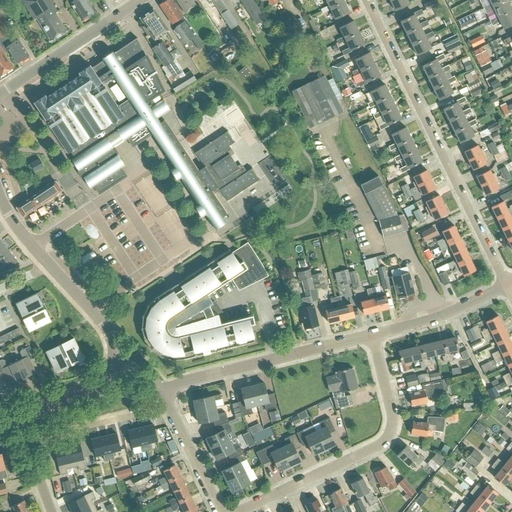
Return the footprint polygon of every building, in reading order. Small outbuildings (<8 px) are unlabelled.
[(49,0),(21,0),(34,20),(36,18),(51,41),(67,31),(55,13),(58,12),(49,0)] [(90,16),(79,0),(73,0),(74,0),(70,3),(82,21),(90,16)] [(79,0),(90,16),(97,11),(89,0),(79,0)] [(174,3),(171,0),(165,0),(159,4),(172,24),(183,17),(179,11),(181,10),(175,2),(174,3)] [(176,0),(185,14),(197,6),(192,0),(176,0)] [(240,0),(246,8),(247,8),(258,24),(266,19),(253,0),(240,0)] [(342,0),(330,6),(329,5),(320,9),(322,13),(331,9),(335,18),(349,12),(343,0),(342,0)] [(389,0),(395,10),(409,3),(407,0),(389,0)] [(430,0),(423,4),(426,11),(436,6),(433,0),(430,0)] [(499,0),(491,4),(483,8),(486,13),(494,9),(497,16),(511,9),(506,0),(499,0)] [(441,15),(437,6),(432,8),(436,17),(441,15)] [(169,31),(153,8),(139,18),(144,25),(142,27),(148,35),(150,33),(155,41),(157,39),(159,43),(152,47),(165,65),(161,67),(166,74),(165,75),(171,84),(170,84),(175,92),(196,80),(191,71),(186,74),(174,59),(181,54),(173,41),(168,32),(169,31)] [(220,14),(230,29),(237,24),(227,10),(227,9),(220,14)] [(420,25),(419,24),(416,17),(423,13),(421,9),(413,13),(414,14),(400,21),(406,32),(420,25)] [(497,16),(489,20),(492,25),(500,22),(503,29),(511,24),(511,10),(511,9),(497,16)] [(458,21),(461,28),(472,23),(469,16),(458,21)] [(446,26),(451,23),(448,17),(443,20),(446,26)] [(7,47),(10,45),(5,35),(7,34),(0,19),(0,45),(1,47),(5,44),(7,47)] [(177,25),(174,30),(183,44),(196,35),(186,19),(177,25)] [(359,32),(353,20),(339,27),(343,36),(336,40),(338,44),(346,40),(345,39),(359,32)] [(420,25),(406,32),(411,43),(425,36),(425,35),(421,28),(429,24),(427,20),(419,24),(420,25)] [(317,25),(312,28),(314,34),(320,32),(317,25)] [(282,34),(290,48),(299,43),(291,29),(282,34)] [(425,36),(411,43),(417,55),(431,48),(427,39),(434,36),(432,31),(425,35),(425,36)] [(345,39),(346,40),(349,47),(341,51),(343,55),(351,51),(351,50),(364,43),(359,32),(345,39)] [(447,39),(450,45),(459,41),(456,35),(447,39)] [(469,41),(472,47),(484,42),(481,35),(469,41)] [(511,36),(503,40),(505,45),(511,41),(511,36)] [(90,65),(79,73),(80,74),(46,97),(45,95),(34,103),(67,153),(72,150),(76,156),(71,160),(90,188),(95,185),(100,192),(124,176),(120,168),(125,165),(113,148),(128,138),(133,145),(151,133),(171,163),(187,152),(165,120),(160,123),(157,118),(170,110),(158,92),(162,90),(137,38),(114,53),(112,50),(101,58),(103,60),(91,68),(90,65)] [(5,44),(1,47),(0,47),(5,55),(10,51),(17,62),(21,60),(23,61),(28,57),(28,55),(18,40),(10,45),(7,47),(5,44)] [(459,41),(456,42),(445,48),(448,54),(462,47),(459,41)] [(5,55),(0,47),(0,75),(13,67),(5,55)] [(375,64),(369,52),(355,59),(359,68),(352,72),(354,76),(362,72),(361,71),(375,64)] [(442,70),(441,69),(437,62),(445,58),(443,54),(435,58),(436,59),(422,66),(428,77),(442,70)] [(466,71),(472,69),(468,60),(462,63),(466,71)] [(480,67),(484,75),(493,71),(489,63),(480,67)] [(361,71),(362,72),(365,79),(357,83),(359,87),(367,83),(366,82),(380,75),(375,64),(361,71)] [(448,65),(441,69),(442,70),(428,77),(433,88),(447,81),(446,80),(443,73),(450,69),(448,65)] [(251,72),(245,66),(239,71),(245,78),(251,72)] [(474,70),(470,71),(469,72),(473,81),(466,84),(471,97),(483,91),(474,70)] [(330,83),(339,80),(336,73),(327,76),(330,83)] [(309,127),(341,111),(324,75),(291,91),(309,127)] [(454,76),(446,80),(447,81),(433,88),(439,100),(453,93),(448,84),(456,80),(454,76)] [(489,84),(493,90),(498,86),(495,81),(489,84)] [(390,96),(384,84),(370,91),(375,100),(367,104),(369,108),(377,104),(376,103),(390,96)] [(340,98),(351,95),(349,90),(339,93),(340,98)] [(496,94),(489,98),(492,104),(499,100),(496,94)] [(376,103),(377,104),(381,111),(373,115),(375,119),(383,115),(382,114),(396,107),(390,96),(376,103)] [(463,113),(462,111),(459,104),(466,101),(464,97),(456,101),(457,102),(443,109),(449,120),(463,113)] [(222,109),(231,103),(227,98),(219,103),(222,109)] [(499,105),(505,117),(511,113),(511,102),(506,106),(505,102),(499,105)] [(382,114),(383,115),(386,122),(378,126),(380,130),(388,126),(387,125),(401,118),(396,107),(382,114)] [(463,113),(449,120),(454,131),(468,124),(467,123),(464,116),(471,112),(469,108),(462,111),(463,113)] [(468,124),(454,131),(460,142),(474,136),(469,127),(477,123),(475,119),(467,123),(468,124)] [(487,128),(479,132),(481,138),(490,134),(490,133),(501,128),(498,121),(486,127),(487,128)] [(367,125),(359,129),(366,141),(373,137),(367,125)] [(411,139),(405,127),(391,134),(396,143),(388,146),(390,151),(398,147),(397,145),(411,139)] [(187,152),(171,163),(174,166),(169,169),(177,180),(181,177),(198,203),(194,206),(201,217),(205,214),(215,229),(226,222),(222,216),(227,213),(214,194),(219,190),(226,200),(259,179),(252,168),(246,172),(244,168),(241,171),(228,151),(231,149),(229,146),(234,142),(227,131),(194,152),(201,163),(196,167),(187,152)] [(368,147),(370,147),(371,146),(374,151),(378,149),(375,144),(379,142),(376,136),(365,142),(368,147)] [(501,136),(494,140),(497,146),(501,144),(504,142),(501,136)] [(397,145),(398,147),(402,154),(394,158),(396,162),(404,158),(403,157),(417,150),(411,139),(397,145)] [(493,141),(487,144),(489,150),(496,147),(493,141)] [(507,157),(501,144),(497,146),(496,147),(489,150),(492,156),(493,155),(496,162),(507,157)] [(468,160),(484,153),(482,148),(479,149),(477,145),(464,151),(468,160)] [(403,157),(404,158),(407,165),(399,169),(401,173),(409,169),(408,168),(422,161),(417,150),(403,157)] [(487,157),(484,153),(468,160),(473,169),(486,163),(484,158),(487,157)] [(257,162),(272,185),(283,179),(268,155),(257,162)] [(39,158),(31,163),(35,171),(43,167),(39,158)] [(502,175),(508,172),(505,166),(499,169),(502,175)] [(431,179),(426,170),(413,177),(415,181),(413,182),(415,187),(431,179)] [(481,185),(497,177),(494,173),(492,174),(490,170),(476,176),(481,185)] [(510,178),(508,172),(502,175),(504,181),(510,178)] [(364,193),(377,219),(377,220),(378,220),(382,237),(409,230),(403,215),(397,216),(395,211),(396,211),(382,184),(377,175),(360,184),(364,193)] [(499,182),(497,177),(481,185),(485,194),(498,188),(496,183),(499,182)] [(415,187),(409,189),(403,192),(406,198),(412,195),(414,200),(420,197),(419,195),(435,188),(431,179),(415,187)] [(22,216),(61,190),(55,181),(16,207),(22,216)] [(409,189),(406,184),(400,186),(403,192),(409,189)] [(253,211),(288,192),(285,186),(249,204),(253,211)] [(443,204),(439,195),(425,201),(427,206),(425,207),(427,212),(443,204)] [(496,218),(511,210),(511,204),(509,206),(510,208),(507,209),(503,201),(491,207),(496,218)] [(443,204),(427,212),(429,216),(432,215),(434,219),(447,213),(443,204)] [(408,208),(403,210),(407,218),(411,215),(408,208)] [(424,220),(419,208),(412,211),(418,223),(424,220)] [(511,210),(496,218),(502,229),(511,224),(511,219),(510,215),(511,214),(511,210)] [(511,224),(502,229),(507,240),(511,237),(511,224)] [(439,246),(459,236),(454,225),(442,231),(446,239),(443,241),(442,239),(437,241),(439,246)] [(420,233),(424,241),(437,235),(433,226),(420,233)] [(96,233),(89,237),(91,241),(99,237),(96,233)] [(459,236),(439,246),(441,251),(447,248),(446,247),(449,245),(453,253),(464,247),(459,236)] [(0,257),(8,250),(0,241),(0,240),(0,257)] [(231,253),(229,249),(155,298),(147,306),(142,317),(141,329),(144,341),(145,341),(152,351),(152,350),(162,357),(174,360),(174,359),(185,359),(185,358),(254,341),(250,325),(255,324),(252,315),(220,323),(215,301),(213,302),(207,294),(231,279),(239,290),(268,276),(263,267),(258,258),(247,242),(231,253)] [(464,247),(453,253),(456,261),(454,263),(453,261),(447,264),(450,268),(470,259),(464,247)] [(422,252),(426,261),(432,258),(428,249),(422,252)] [(0,257),(0,264),(5,270),(17,260),(8,250),(0,257)] [(363,260),(366,270),(379,266),(378,264),(380,263),(379,259),(382,258),(382,260),(386,259),(385,254),(363,260)] [(470,259),(450,268),(452,273),(458,271),(457,269),(459,267),(463,276),(475,270),(470,259)] [(389,288),(384,266),(377,268),(383,289),(389,288)] [(435,269),(443,285),(450,282),(447,275),(450,274),(448,269),(444,271),(441,266),(435,269)] [(398,298),(414,294),(408,272),(408,273),(407,267),(400,269),(401,274),(392,277),(398,298)] [(310,296),(310,295),(308,290),(309,290),(314,289),(309,269),(296,272),(299,281),(301,280),(303,292),(304,291),(306,296),(306,297),(310,296)] [(340,271),(343,284),(350,283),(347,269),(340,271)] [(359,288),(355,270),(348,272),(353,290),(359,288)] [(325,286),(322,272),(311,274),(315,289),(325,286)] [(386,295),(380,297),(379,293),(380,293),(379,286),(370,288),(376,311),(389,308),(386,295)] [(370,296),(371,299),(360,301),(364,314),(376,311),(370,288),(366,289),(368,297),(370,296)] [(23,317),(43,307),(36,293),(16,303),(23,317)] [(301,298),(303,307),(299,308),(304,329),(319,325),(313,305),(310,295),(310,296),(306,297),(306,296),(301,298)] [(340,296),(336,297),(341,320),(354,317),(351,304),(344,305),(343,302),(342,302),(340,296)] [(341,320),(336,297),(331,298),(333,305),(335,305),(336,308),(325,310),(329,323),(341,320)] [(43,307),(23,317),(29,331),(50,321),(43,307)] [(498,315),(486,321),(490,330),(488,331),(487,329),(480,332),(483,336),(503,326),(498,315)] [(465,331),(471,342),(481,337),(478,331),(480,330),(478,328),(476,325),(465,331)] [(508,337),(503,326),(483,336),(483,337),(485,341),(491,338),(490,336),(492,334),(496,343),(508,337)] [(0,343),(21,333),(18,328),(0,336),(0,343)] [(455,337),(444,340),(449,361),(454,360),(452,354),(450,355),(449,352),(458,350),(455,337)] [(485,341),(483,337),(470,344),(472,349),(478,346),(479,348),(483,346),(482,344),(486,342),(485,341)] [(511,344),(508,337),(496,343),(501,352),(499,353),(497,351),(491,354),(494,359),(511,349),(511,344)] [(73,338),(60,345),(70,365),(83,358),(73,338)] [(444,340),(432,343),(436,355),(444,353),(444,356),(442,357),(443,363),(449,361),(444,340)] [(432,343),(421,346),(426,367),(431,366),(429,360),(426,361),(426,358),(436,355),(432,343)] [(60,345),(46,351),(56,372),(70,365),(60,345)] [(30,360),(35,357),(29,346),(21,350),(20,352),(23,358),(15,362),(23,379),(36,373),(30,360)] [(426,367),(421,346),(410,348),(413,361),(420,359),(421,362),(418,362),(420,369),(426,367)] [(413,361),(410,348),(398,351),(401,364),(402,364),(404,372),(409,370),(407,362),(413,361)] [(511,349),(494,359),(480,365),(482,370),(502,360),(501,358),(503,357),(507,366),(511,363),(511,349)] [(0,374),(4,372),(10,385),(23,379),(15,362),(7,366),(4,360),(2,359),(0,360),(0,374)] [(511,363),(507,366),(511,375),(510,376),(508,373),(502,376),(505,381),(511,377),(511,363)] [(452,375),(460,373),(459,367),(451,369),(452,375)] [(358,388),(352,368),(335,372),(336,375),(325,377),(329,391),(331,390),(336,408),(353,404),(350,395),(344,396),(343,392),(358,388)] [(429,374),(430,381),(440,379),(439,372),(429,374)] [(405,376),(407,387),(418,384),(415,374),(405,376)] [(422,384),(423,390),(409,393),(412,405),(427,402),(425,396),(436,394),(433,381),(422,384)] [(259,382),(252,384),(257,404),(264,403),(265,410),(276,407),(273,393),(267,394),(264,382),(259,384),(259,382)] [(244,400),(238,402),(241,416),(252,413),(251,406),(257,404),(252,384),(245,385),(246,387),(241,388),(244,400)] [(499,396),(494,386),(484,390),(489,401),(499,396)] [(194,412),(215,407),(214,400),(221,399),(220,394),(193,400),(194,404),(193,405),(194,412)] [(493,399),(496,406),(506,401),(502,395),(493,399)] [(325,409),(331,406),(328,400),(322,403),(325,409)] [(241,416),(238,402),(231,403),(235,417),(241,416)] [(498,410),(506,416),(509,411),(511,412),(511,410),(511,407),(511,406),(508,410),(502,405),(498,410)] [(215,407),(194,412),(196,418),(197,418),(198,423),(212,420),(215,426),(228,421),(225,412),(217,414),(215,407)] [(280,420),(278,410),(268,412),(271,422),(280,420)] [(297,415),(290,418),(293,425),(300,422),(297,415)] [(413,421),(411,434),(426,436),(432,436),(433,430),(443,432),(444,418),(445,417),(444,417),(427,416),(426,423),(413,421)] [(322,428),(316,431),(325,451),(331,448),(330,446),(335,444),(329,433),(335,430),(329,417),(319,422),(322,428)] [(228,421),(215,426),(217,432),(206,438),(208,442),(207,443),(210,449),(229,440),(224,430),(230,427),(228,421)] [(472,429),(481,436),(486,428),(477,422),(472,429)] [(257,432),(262,429),(259,423),(254,425),(257,432)] [(146,451),(151,450),(149,443),(157,441),(153,425),(141,428),(146,451)] [(142,452),(146,451),(141,428),(128,431),(132,447),(140,445),(142,452)] [(303,430),(296,433),(302,446),(308,443),(313,454),(318,452),(319,453),(325,451),(316,431),(306,436),(303,430)] [(110,460),(114,458),(113,452),(121,450),(117,433),(104,436),(110,460)] [(284,438),(287,445),(281,447),(290,467),(296,464),(296,462),(300,460),(295,449),(301,446),(295,433),(284,438)] [(105,461),(110,460),(104,436),(91,440),(95,456),(103,454),(105,461)] [(502,447),(506,443),(500,438),(496,443),(502,447)] [(229,440),(210,449),(213,455),(214,454),(216,459),(227,454),(230,459),(243,453),(240,447),(234,450),(229,440)] [(79,470),(86,468),(80,442),(67,445),(72,467),(78,466),(79,470)] [(290,467),(281,447),(275,450),(272,444),(262,449),(268,462),(274,459),(279,470),(283,468),(284,470),(290,467)] [(72,467),(67,445),(54,448),(60,474),(67,473),(67,468),(72,467)] [(406,446),(397,455),(408,465),(413,460),(418,464),(423,459),(418,454),(417,456),(406,446)] [(492,452),(485,446),(480,451),(487,457),(492,452)] [(268,462),(262,449),(256,452),(262,465),(268,462)] [(474,449),(465,459),(474,467),(483,456),(474,449)] [(243,453),(230,459),(233,465),(222,470),(224,475),(223,475),(226,482),(245,472),(240,462),(246,459),(243,453)] [(436,453),(426,463),(434,471),(444,461),(436,453)] [(160,456),(149,461),(152,467),(163,462),(160,456)] [(498,458),(494,462),(511,476),(511,474),(511,461),(508,459),(503,466),(501,464),(502,462),(498,458)] [(133,474),(151,469),(148,459),(140,462),(140,464),(131,466),(133,474)] [(452,464),(447,459),(443,463),(449,468),(452,464)] [(461,467),(474,478),(478,472),(466,462),(461,467)] [(511,476),(494,462),(491,466),(496,470),(497,468),(500,470),(494,477),(503,485),(511,476)] [(160,484),(179,475),(174,464),(163,470),(167,478),(165,479),(163,477),(158,480),(160,484)] [(130,466),(122,469),(124,475),(132,473),(130,466)] [(389,474),(386,467),(374,472),(381,487),(386,484),(389,490),(396,486),(390,474),(389,474)] [(147,471),(132,479),(135,485),(135,486),(151,478),(147,471)] [(245,472),(226,482),(229,488),(230,487),(232,491),(250,483),(245,472)] [(185,485),(179,475),(160,484),(163,489),(167,487),(168,484),(170,483),(174,491),(185,485)] [(81,486),(87,484),(85,478),(79,479),(81,486)] [(362,478),(351,483),(357,497),(364,494),(367,500),(373,496),(370,490),(369,491),(362,478)] [(415,491),(404,478),(397,483),(406,493),(402,496),(408,503),(412,500),(409,496),(415,491)] [(64,493),(72,491),(69,480),(62,482),(64,493)] [(459,485),(465,490),(468,486),(462,481),(459,485)] [(476,484),(473,488),(490,502),(497,493),(487,485),(482,492),(479,490),(481,488),(476,484)] [(185,485),(174,491),(178,499),(176,500),(173,498),(168,501),(171,505),(190,496),(185,485)] [(101,486),(95,488),(97,494),(103,492),(101,486)] [(341,488),(329,493),(336,507),(334,508),(331,509),(332,511),(351,511),(350,508),(347,502),(341,488)] [(490,502),(473,488),(470,493),(474,497),(476,494),(478,496),(473,503),(482,511),(490,502)] [(415,500),(421,505),(428,497),(421,492),(415,500)] [(96,500),(93,494),(69,505),(72,511),(85,511),(95,507),(92,502),(96,500)] [(190,496),(171,505),(173,510),(178,508),(178,505),(180,504),(184,511),(195,507),(190,496)] [(353,502),(357,511),(366,511),(360,498),(353,502)] [(323,511),(317,499),(305,505),(308,511),(323,511)] [(26,511),(29,511),(23,500),(12,505),(15,511),(26,511)] [(404,511),(420,511),(422,510),(418,506),(413,502),(404,511)] [(462,502),(458,507),(465,511),(481,511),(482,511),(473,503),(467,510),(465,508),(466,506),(462,502)]
